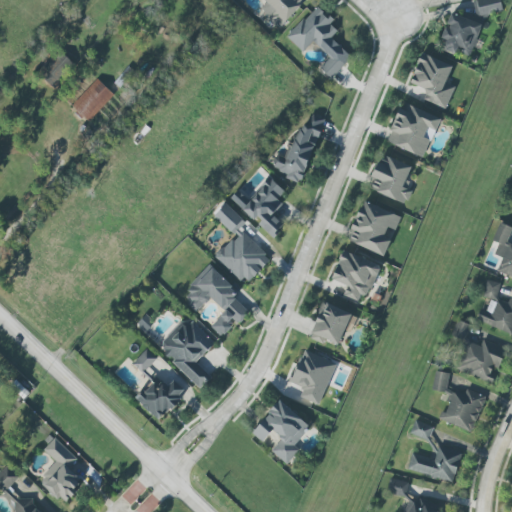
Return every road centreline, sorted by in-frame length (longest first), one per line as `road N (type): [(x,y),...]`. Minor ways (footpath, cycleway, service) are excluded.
road 1 (residential): [(382,29),(382,55),(260,365),(239,403),(163,474)]
road 2 (tertiary): [(202,511),(0,317)]
